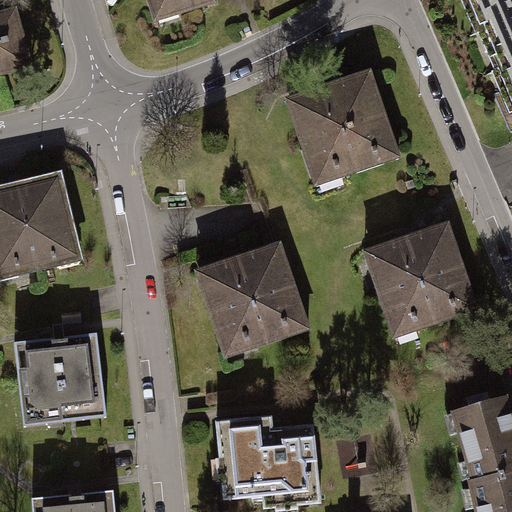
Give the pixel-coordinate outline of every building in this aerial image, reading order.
[(149,0),(154,15),(177,8),(179,15),(215,4),(213,0),(149,0)] [(511,0),(487,0),(463,11),(511,124),(511,0)] [(15,13),(0,17),(0,70),(29,62),(15,13)] [(370,69),(283,99),(313,186),(400,157),(370,69)] [(61,164),(0,180),(0,279),(86,256),(61,164)] [(449,216),(360,248),(392,337),(481,305),(449,216)] [(278,239),(191,269),(223,361),(309,331),(278,239)] [(51,337),(15,340),(19,367),(19,374),(24,423),(50,421),(66,418),(108,414),(98,330),(67,335),(51,337)] [(511,403),(511,402),(449,420),(467,491),(511,481),(511,403)] [(269,418),(217,423),(223,497),(235,497),(242,495),(261,495),(263,511),(322,503),(316,461),(316,451),(314,444),(313,435),(312,425),(269,429),(269,418)] [(511,511),(511,481),(467,491),(471,511),(511,511)] [(69,493),(33,498),(34,511),(118,511),(116,489),(85,492),(69,493)]
